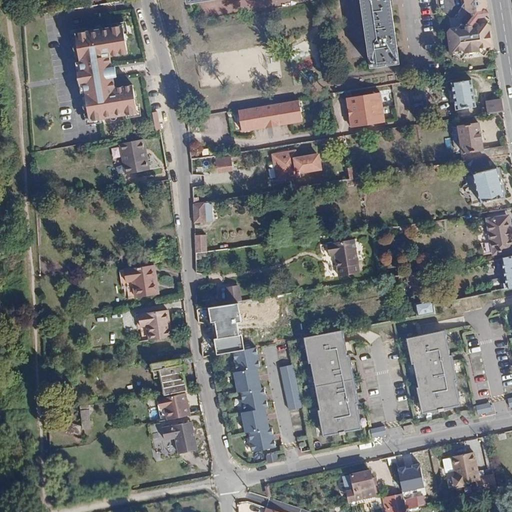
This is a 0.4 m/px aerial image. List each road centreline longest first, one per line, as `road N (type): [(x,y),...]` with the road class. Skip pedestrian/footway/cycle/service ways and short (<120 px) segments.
road 1 (residential): [(225,482),(193,333),(176,125),(145,0)]
road 2 (residential): [(511,423),(225,482)]
road 3 (track): [(225,482),(69,511)]
